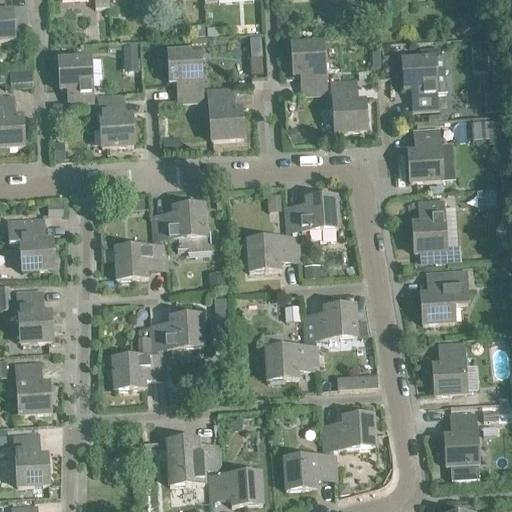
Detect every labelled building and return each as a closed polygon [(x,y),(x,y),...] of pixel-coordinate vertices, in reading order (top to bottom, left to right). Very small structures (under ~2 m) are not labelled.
[(2,0),(0,0),(0,46),(13,45),(11,15),(3,15),(2,0)] [(57,0),(58,2),(82,0),(93,0),(94,12),(108,12),(107,0),(57,0)] [(460,20),(449,27),(456,39),(467,32),(460,20)] [(203,28),(190,28),(190,40),(203,39),(203,28)] [(217,30),(206,31),(206,40),(217,40),(217,30)] [(300,78),(301,99),(325,98),(322,46),(290,48),(292,79),(300,78)] [(136,49),(122,49),(122,63),(136,63),(136,49)] [(439,50),(418,51),(419,62),(432,61),(440,61),(439,50)] [(176,86),(177,106),(202,105),(201,99),(198,53),(166,56),(168,86),(176,86)] [(379,55),(370,56),(371,72),(380,72),(379,55)] [(67,93),(68,113),(92,112),(89,60),(57,62),(59,93),(67,93)] [(401,63),(403,94),(411,94),(412,114),(436,113),(432,61),(419,62),(401,63)] [(363,104),(355,105),(354,84),(330,85),(333,137),(365,135),(363,104)] [(240,112),(232,112),(230,92),(206,93),(210,145),(242,143),(240,112)] [(496,98),(484,99),(484,117),(497,116),(496,98)] [(130,119),(122,119),(121,99),(97,100),(101,152),(132,150),(130,119)] [(0,100),(0,151),(22,150),(20,119),(12,120),(11,100),(0,100)] [(499,125),(487,126),(488,148),(500,148),(499,125)] [(294,130),(284,135),(291,148),(300,142),(294,130)] [(413,134),(415,155),(407,155),(408,186),(440,184),(437,133),(413,134)] [(179,140),(162,141),(163,158),(179,157),(179,140)] [(63,145),(53,146),(54,163),(64,162),(63,145)] [(505,194),(485,195),(486,216),(506,215),(505,194)] [(279,198),(266,199),(267,216),(280,215),(279,198)] [(284,212),(286,236),(337,233),(335,201),(304,203),(304,211),(284,212)] [(143,202),(132,203),(132,214),(143,214),(143,202)] [(418,206),(419,226),(411,227),(413,258),(445,256),(442,204),(418,206)] [(46,206),(46,220),(62,220),(62,206),(46,206)] [(151,221),(153,244),(204,241),(202,209),(171,211),(172,219),(151,221)] [(41,222),(7,225),(7,221),(5,222),(7,249),(8,249),(8,248),(19,247),(21,275),(53,273),(51,242),(43,243),(41,222)] [(279,274),(278,266),(299,265),(297,241),(246,244),(248,276),(279,274)] [(146,283),(145,275),(166,273),(164,250),(113,253),(114,266),(115,285),(146,283)] [(113,253),(102,254),(102,266),(114,266),(113,253)] [(319,268),(302,269),(303,283),(320,282),(327,282),(326,270),(319,270),(319,268)] [(426,277),(427,297),(419,298),(421,329),(453,327),(452,312),(466,311),(464,275),(426,277)] [(225,283),(207,283),(208,295),(225,294),(225,283)] [(9,292),(0,291),(0,313),(17,313),(17,303),(9,303),(9,292)] [(49,314),(41,315),(40,294),(16,296),(17,303),(17,313),(19,347),(51,345),(49,314)] [(225,302),(212,302),(213,319),(226,319),(225,302)] [(299,310),(283,310),(284,326),(299,325),(299,310)] [(302,321),(304,345),(355,341),(354,326),(353,310),(322,312),(323,320),(302,321)] [(149,340),(150,354),(202,351),(200,319),(169,321),(169,329),(149,331),(149,340)] [(354,326),(355,341),(366,341),(364,325),(354,326)] [(149,340),(135,341),(136,357),(151,356),(150,354),(149,340)] [(438,348),(439,368),(431,369),(433,400),(465,398),(462,346),(438,348)] [(297,383),(297,375),(317,374),(316,350),(264,353),(266,385),(297,383)] [(144,393),(143,385),(164,383),(162,360),(111,363),(113,395),(144,393)] [(15,368),(18,419),(49,417),(48,386),(40,387),(38,366),(15,368)] [(376,379),(363,380),(363,392),(376,392),(376,379)] [(451,439),(443,440),(445,471),(449,471),(450,485),(478,484),(477,469),(474,418),(450,419),(451,439)] [(321,431),(322,454),(374,451),(372,419),(341,421),(341,429),(321,431)] [(13,440),(16,491),(48,489),(46,458),(38,459),(37,438),(13,440)] [(204,474),(219,473),(218,450),(197,451),(197,443),(166,445),(169,490),(205,487),(204,474)] [(316,493),(315,485),(336,483),(334,460),(283,463),(285,495),(316,493)] [(260,477),(208,480),(209,504),(230,503),(230,511),(262,509),(260,477)] [(348,486),(336,488),(338,500),(350,498),(348,486)]
